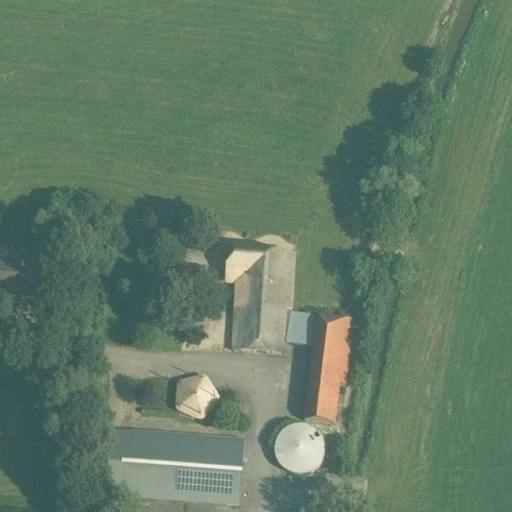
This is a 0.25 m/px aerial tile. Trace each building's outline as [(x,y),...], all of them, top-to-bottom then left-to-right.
[(63,256),(75,260),(83,230),(70,227),(63,256)] [(288,347),(290,315),(294,256),(229,250),(227,285),(237,286),(233,353),(287,358),(288,347)] [(39,267),(0,264),(0,296),(36,299),(39,267)] [(178,267),(176,291),(204,294),(206,270),(178,267)] [(290,315),(288,347),(314,351),(305,423),(334,428),(339,389),(345,389),(353,323),(318,318),(318,319),(290,315)] [(182,414),(204,420),(217,401),(203,383),(182,391),(182,414)] [(245,444),(111,433),(106,497),(240,507),(245,444)] [(318,463),(318,462),(318,458),(317,454),(312,447),(305,443),(297,441),(290,443),(286,445),(282,448),(279,452),(278,456),(277,463),(278,468),(279,473),(284,478),(288,481),(292,482),(299,483),(306,481),(310,479),(313,476),(316,471),(318,463)]
